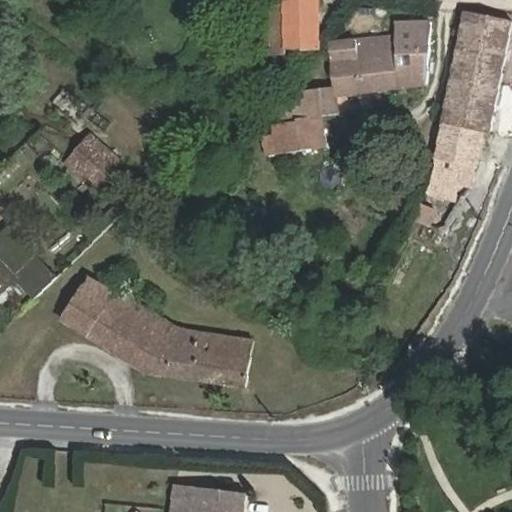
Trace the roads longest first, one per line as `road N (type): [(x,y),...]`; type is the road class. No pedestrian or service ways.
road 1 (tertiary): [(362,427),(276,438),(0,420)]
road 2 (tertiary): [(511,208),(478,293),(443,352),(362,427)]
